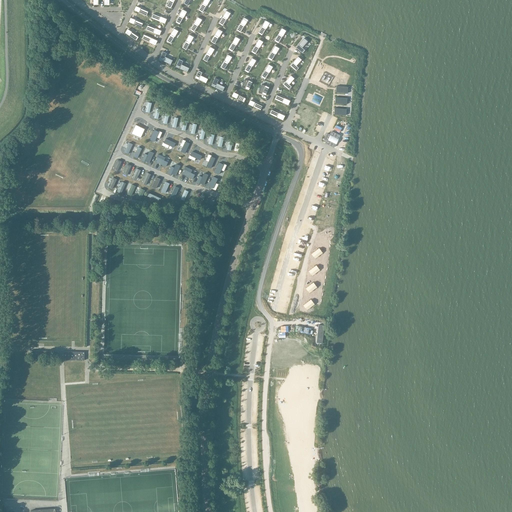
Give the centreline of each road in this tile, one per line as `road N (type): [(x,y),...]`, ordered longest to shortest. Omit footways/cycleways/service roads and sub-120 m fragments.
road 1 (track): [(270,511),(264,418),(272,329),(258,286),(298,145),(147,69),(63,0)]
road 2 (unclassified): [(206,511),(207,374),(252,207)]
road 3 (residential): [(252,207),(115,154)]
road 4 (residential): [(266,167),(134,111)]
